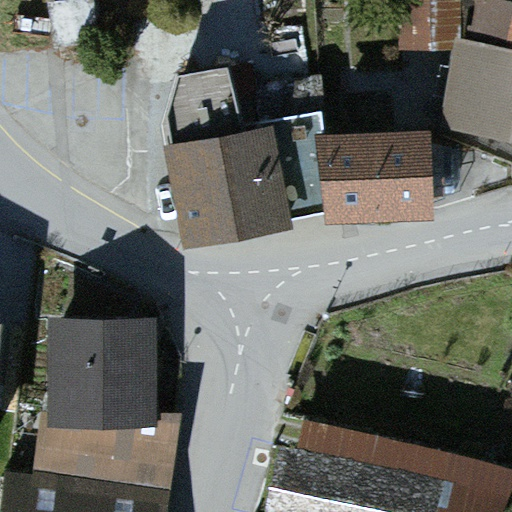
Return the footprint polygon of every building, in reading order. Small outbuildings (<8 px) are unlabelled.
[(511,21),(471,14),(452,120),(511,130),(511,21)] [(226,48),(190,55),(199,104),(235,98),(226,48)] [(417,141),(319,147),(324,223),(422,217),(417,141)] [(273,145),(171,161),(185,244),(286,228),(273,145)] [(147,334),(59,332),(58,427),(146,428),(147,334)] [(158,511),(165,433),(146,428),(58,427),(57,476),(21,473),(17,511),(158,511)] [(495,511),(503,478),(292,430),(273,511),(495,511)]
